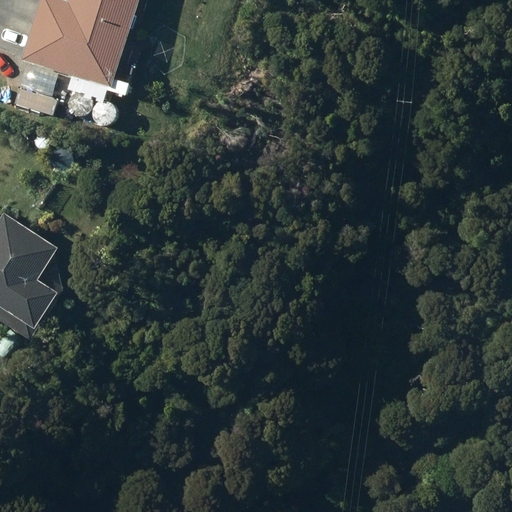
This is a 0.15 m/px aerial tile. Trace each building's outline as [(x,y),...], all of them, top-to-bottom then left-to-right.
[(93,80),(91,86),(108,91),(110,85),(121,89),(147,0),(78,0),(78,3),(66,0),(49,0),(31,61),(93,80)] [(62,97),(28,86),(23,103),(57,114),(62,97)] [(90,115),(91,113),(91,114),(91,116),(91,117),(92,118),(92,119),(92,120),(93,121),(93,122),(94,123),(95,124),(96,124),(96,125),(97,126),(98,126),(99,127),(100,127),(101,127),(102,128),(103,128),(105,128),(106,128),(107,128),(108,127),(109,127),(110,127),(111,126),(112,126),(113,125),(114,124),(114,123),(115,123),(116,122),(116,121),(117,120),(117,119),(118,118),(118,117),(118,116),(118,115),(118,113),(118,112),(118,111),(118,110),(118,109),(117,108),(117,107),(116,106),(116,105),(115,104),(114,104),(113,103),(112,102),(111,102),(110,101),(109,101),(108,101),(107,101),(106,101),(105,101),(104,101),(103,101),(102,101),(101,102),(100,102),(99,103),(98,103),(97,104),(96,105),(95,106),(95,107),(95,105),(95,102),(94,100),(94,98),(93,96),(91,95),(89,93),(88,92),(86,91),(83,91),(81,91),(79,91),(77,91),(75,92),(73,94),(72,95),(70,97),(69,99),(69,101),(68,103),(68,105),(69,107),(69,109),(70,111),(72,113),(73,115),(75,116),(77,117),(79,117),(81,117),(84,117),(86,117),(88,116),(90,115)] [(79,153),(58,147),(50,171),(71,178),(79,153)] [(52,282),(72,250),(13,214),(0,235),(0,318),(37,341),(45,328),(50,331),(72,294),(52,282)]
